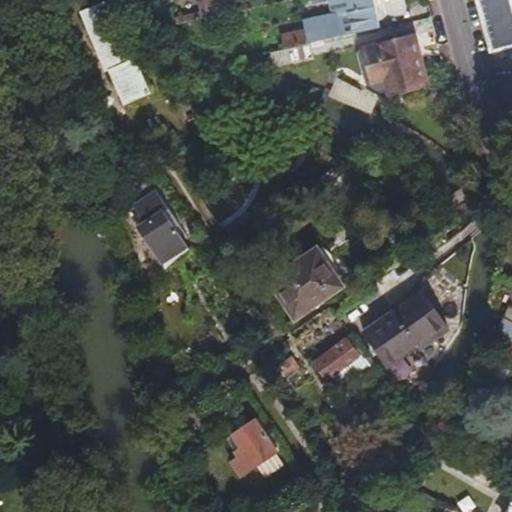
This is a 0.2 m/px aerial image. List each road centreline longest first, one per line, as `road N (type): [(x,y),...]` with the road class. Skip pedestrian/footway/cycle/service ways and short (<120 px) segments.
road 1 (residential): [(283,343),(157,155),(134,171),(96,160),(36,0)]
road 2 (residential): [(0,250),(66,511)]
road 3 (residential): [(283,343),(451,229)]
road 4 (residential): [(449,0),(495,158),(511,175)]
road 5 (residential): [(172,417),(283,343)]
